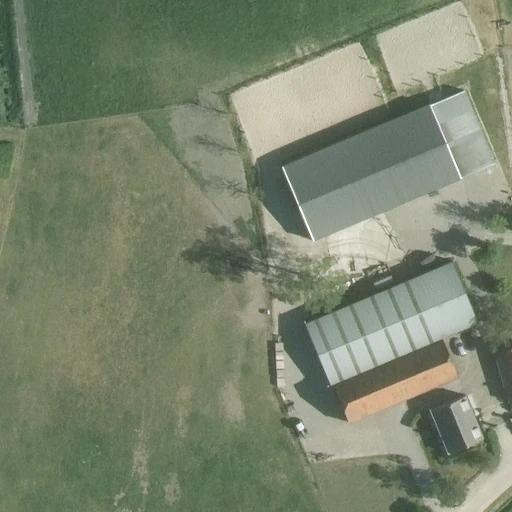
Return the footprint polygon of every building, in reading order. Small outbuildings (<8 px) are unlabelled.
[(462,90),(280,166),(311,240),(493,163),(462,90)] [(451,261),(302,323),(328,385),(331,384),(440,338),(477,322),(451,261)] [(440,338),(331,384),(347,423),(457,377),(441,339),(440,338)] [(507,401),(511,400),(511,347),(493,353),(507,401)] [(446,453),(482,437),(464,396),(429,410),(446,453)]
